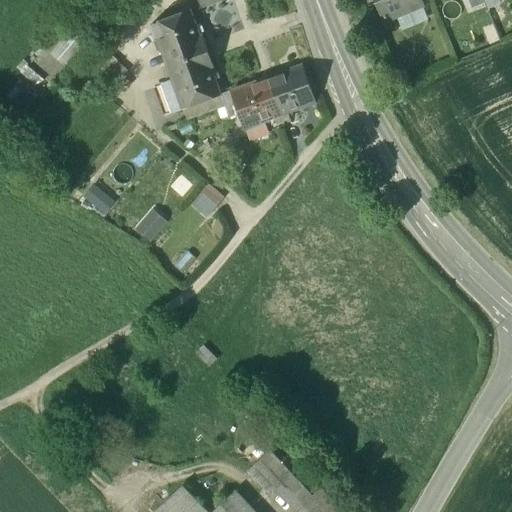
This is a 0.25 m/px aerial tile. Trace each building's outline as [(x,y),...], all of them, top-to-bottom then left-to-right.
[(418,0),(375,0),(384,20),(421,5),(418,0)] [(482,0),(468,0),(472,9),(485,6),(482,0)] [(482,0),(485,6),(487,10),(503,4),(501,0),(482,0)] [(190,10),(151,24),(167,67),(208,52),(202,35),(199,36),(190,10)] [(208,52),(167,67),(182,109),(220,96),(211,69),(214,68),(208,52)] [(302,65),(267,78),(281,116),(316,103),(302,65)] [(267,78),(231,90),(237,108),(245,128),(281,116),(267,78)] [(232,92),(220,96),(226,112),(237,108),(232,92)] [(95,184),(84,197),(106,214),(116,201),(95,184)] [(211,184),(193,205),(209,218),(227,197),(211,184)] [(153,209),(135,229),(150,243),(168,223),(153,209)] [(279,443),(255,417),(245,434),(266,454),(270,450),(271,450),(279,443)] [(271,450),(270,450),(266,454),(256,464),(255,463),(253,465),(254,466),(249,470),(271,494),(276,489),(297,511),(313,496),(312,495),(271,450)] [(208,511),(183,485),(153,511),(208,511)] [(343,511),(320,487),(312,495),(313,496),(297,511),(343,511)] [(212,511),(255,511),(235,490),(212,511)]
